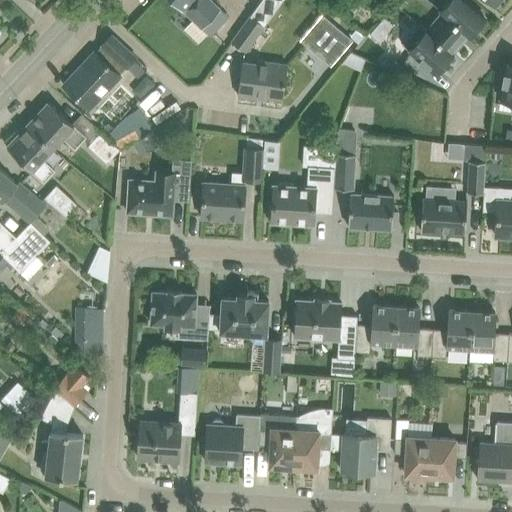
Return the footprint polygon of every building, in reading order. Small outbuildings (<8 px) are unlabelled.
[(172,0),(210,35),(228,17),(211,0),(172,0)] [(279,0),(278,5),(306,16),(311,0),(279,0)] [(466,0),(450,0),(440,11),(442,13),(467,35),(484,15),(466,0)] [(467,35),(442,13),(427,30),(426,31),(451,53),(467,35)] [(322,14),(301,38),(332,64),(352,40),(322,14)] [(245,51),(256,35),(264,25),(250,15),(231,41),(245,51)] [(427,30),(420,23),(402,44),(419,59),(418,60),(427,67),(427,66),(434,72),(451,53),(426,31),(427,30)] [(377,42),(384,33),(375,25),(368,33),(377,42)] [(66,87),(89,108),(122,72),(136,57),(111,34),(84,64),(86,65),(66,87)] [(283,98),(288,64),(277,62),(257,60),(257,63),(242,61),(238,95),(251,97),(252,94),(283,98)] [(511,65),(506,64),(505,72),(504,72),(502,83),(503,83),(500,97),(511,99),(511,102),(511,109),(511,65)] [(73,148),(85,135),(49,102),(26,126),(51,148),(61,137),(73,148)] [(41,159),(51,148),(26,126),(7,147),(42,180),(53,170),(41,159)] [(356,129),(336,129),(335,151),(355,152),(356,129)] [(87,145),(106,162),(119,148),(100,130),(87,145)] [(246,148),(264,149),(265,139),(247,137),(246,148)] [(469,161),(467,192),(483,193),(486,145),(465,143),(465,145),(466,145),(465,160),(469,161)] [(246,148),(246,150),(245,173),(232,172),(231,184),(204,182),(201,217),(243,219),(246,185),(245,185),(246,180),(262,181),(264,149),(246,148)] [(306,163),(334,165),(335,153),(307,151),(306,163)] [(355,156),(337,155),(335,188),(353,189),(355,156)] [(129,180),(127,212),(172,215),(174,193),(190,194),(192,161),(174,160),(173,182),(129,180)] [(335,169),(334,169),(308,167),(307,187),(294,186),(294,183),(279,182),(279,185),(274,185),(273,204),(270,204),(269,217),(272,217),(272,221),(314,224),(314,212),(332,213),(335,169)] [(29,222),(30,221),(45,204),(19,182),(18,184),(0,168),(0,200),(3,203),(5,200),(29,222)] [(64,215),(76,203),(55,185),(43,197),(64,215)] [(394,196),(350,193),(348,226),(392,229),(392,226),(397,226),(398,212),(393,212),(394,196)] [(421,220),(421,231),(465,233),(467,200),(423,198),(422,208),(419,208),(419,219),(421,220)] [(511,201),(498,201),(497,214),(493,214),(493,228),(496,229),(495,235),(511,236),(511,201)] [(43,261),(35,254),(49,240),(30,221),(29,222),(15,237),(0,221),(0,257),(2,255),(19,271),(27,279),(35,270),(43,261)] [(49,245),(39,254),(49,265),(40,273),(53,287),(72,270),(49,245)] [(98,245),(85,272),(107,282),(110,250),(98,245)] [(153,291),(151,323),(166,324),(165,328),(180,329),(180,325),(188,325),(187,337),(204,338),(205,322),(195,321),(197,294),(182,293),(182,290),(168,289),(167,292),(153,291)] [(211,313),(210,328),(221,329),(221,331),(267,334),(269,300),(254,299),(254,295),(238,294),(238,298),(223,297),(222,313),(211,313)] [(355,359),(356,352),(358,324),(358,316),(341,315),(342,303),(330,302),(330,300),(315,299),(315,301),(297,300),(296,306),(294,305),(293,316),(296,316),(294,336),(317,338),(317,340),(328,341),(328,338),(339,339),(337,358),(332,358),(330,375),(354,377),(355,359)] [(394,344),(397,306),(373,304),(371,325),(358,324),(356,352),(370,352),(371,342),(394,344)] [(397,306),(394,344),(418,345),(417,355),(431,356),(433,328),(419,327),(421,307),(397,306)] [(21,307),(13,316),(25,327),(33,317),(21,307)] [(447,329),(433,328),(431,356),(446,357),(446,347),(470,349),(472,311),(448,309),(447,329)] [(493,360),(507,361),(509,333),(495,332),(496,312),(472,311),(470,349),(494,350),(493,360)] [(76,353),(100,355),(101,318),(76,317),(76,340),(76,353)] [(265,339),(263,371),(280,372),(282,340),(265,339)] [(207,348),(182,346),(181,365),(206,367),(207,348)] [(88,376),(75,365),(68,373),(67,372),(54,387),(55,389),(73,404),(85,390),(80,386),(88,376)] [(287,374),(286,390),(297,390),(297,374),(287,374)] [(380,381),(379,394),(395,395),(396,382),(380,381)] [(435,396),(446,396),(447,384),(435,384),(435,396)] [(55,389),(40,417),(52,423),(51,430),(50,430),(45,476),(78,480),(83,434),(66,432),(67,424),(75,406),(73,404),(55,389)] [(180,423),(140,420),(139,439),(137,441),(137,450),(138,451),(138,457),(179,460),(180,433),(195,433),(198,394),(182,392),(180,423)] [(317,468),(319,448),(331,449),(333,407),(321,407),(317,407),(305,411),(297,415),(293,467),(317,468)] [(258,449),(259,444),(260,415),(237,413),(236,425),(224,425),(223,420),(219,418),(216,418),(212,420),(210,424),(208,424),(205,461),(240,464),(241,448),(258,449)] [(269,465),(293,467),(297,415),(261,413),(260,415),(259,444),(271,445),(269,465)] [(389,450),(391,418),(367,417),(366,435),(344,433),(341,470),(374,472),(375,449),(389,450)] [(511,421),(497,421),(495,443),(479,442),(477,478),(511,480),(511,421)] [(395,438),(394,453),(406,454),(405,474),(429,475),(431,437),(407,436),(407,438),(395,438)] [(431,437),(429,475),(453,477),(454,457),(466,457),(467,442),(455,441),(455,439),(431,437)] [(81,511),(82,510),(59,499),(58,511),(81,511)]
